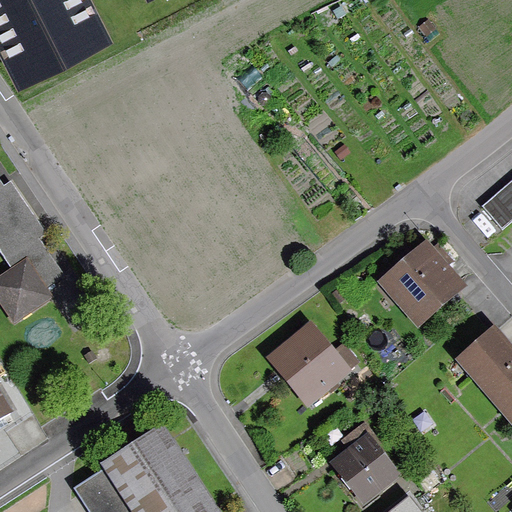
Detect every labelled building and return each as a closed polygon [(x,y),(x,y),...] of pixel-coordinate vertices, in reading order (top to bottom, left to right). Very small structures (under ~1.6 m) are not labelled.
[(0,251),(14,271),(0,280),(0,301),(15,323),(50,299),(44,289),(63,277),(38,240),(47,234),(12,182),(3,188),(0,184),(0,251)] [(511,183),(483,208),(502,231),(511,221),(511,183)] [(389,285),(418,319),(455,287),(441,271),(451,262),(438,246),(427,255),(426,254),(389,285)] [(460,361),(511,421),(511,352),(494,332),(460,361)] [(323,384),(326,388),(356,363),(342,346),(328,359),(309,337),(279,361),(309,397),(323,384)] [(0,419),(10,414),(0,397),(0,419)] [(338,465),(364,499),(395,476),(369,442),(374,438),(365,427),(352,437),(360,448),(338,465)] [(109,470),(78,491),(91,511),(212,511),(161,432),(106,468),(109,470)]
